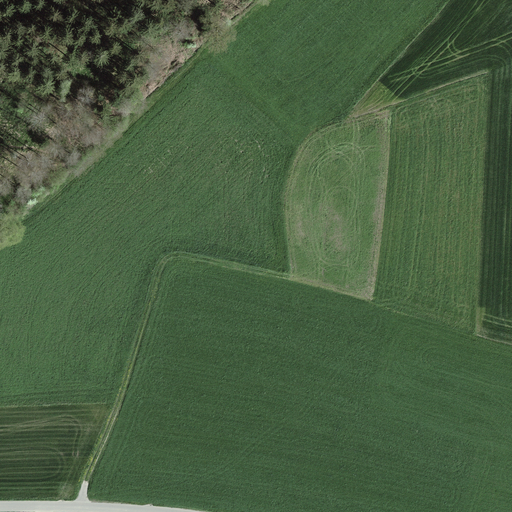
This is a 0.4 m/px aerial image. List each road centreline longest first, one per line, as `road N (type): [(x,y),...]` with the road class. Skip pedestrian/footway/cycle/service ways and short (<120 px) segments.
road 1 (track): [(80,507),(141,335)]
road 2 (tertiary): [(0,505),(159,511)]
